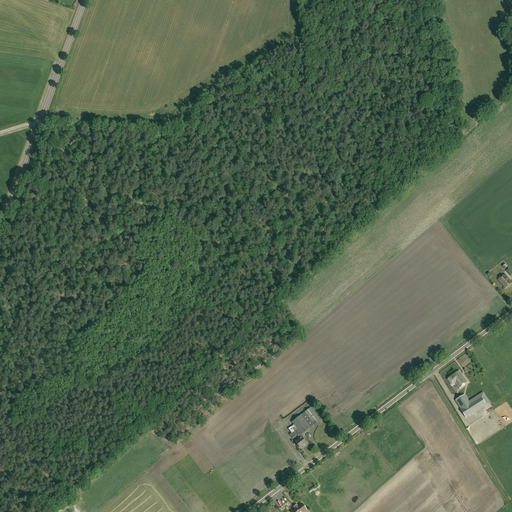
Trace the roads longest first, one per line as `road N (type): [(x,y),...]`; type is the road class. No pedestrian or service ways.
road 1 (unclassified): [(251,511),(511,315)]
road 2 (tertiary): [(0,235),(84,0)]
road 3 (track): [(156,206),(71,189),(24,168)]
